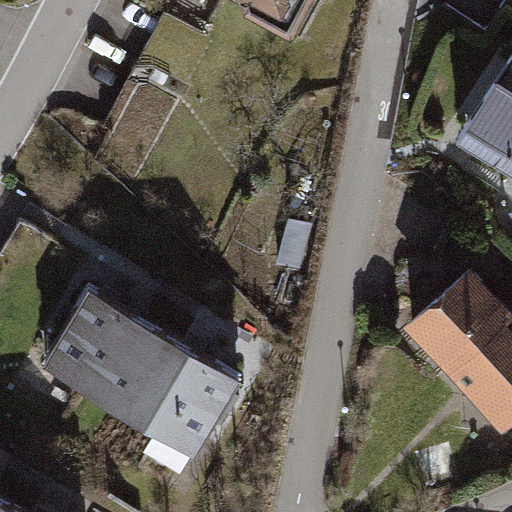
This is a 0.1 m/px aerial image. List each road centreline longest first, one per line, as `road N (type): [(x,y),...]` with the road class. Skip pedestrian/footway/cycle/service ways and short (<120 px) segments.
road 1 (residential): [(397,0),(300,511)]
road 2 (residential): [(0,134),(73,0)]
